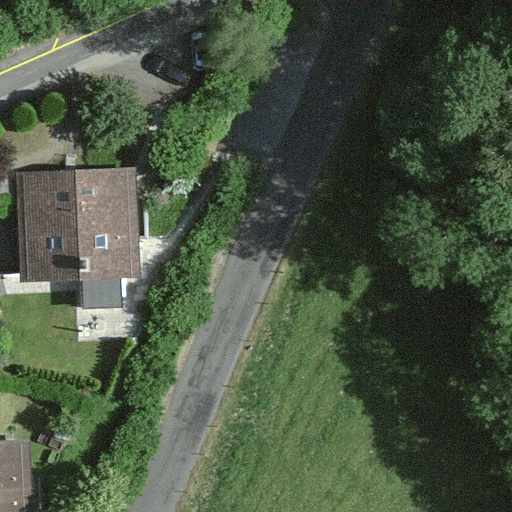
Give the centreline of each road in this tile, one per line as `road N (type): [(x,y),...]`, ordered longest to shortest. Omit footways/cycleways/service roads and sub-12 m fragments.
road 1 (unclassified): [(158,511),(373,0)]
road 2 (residential): [(226,0),(0,100)]
